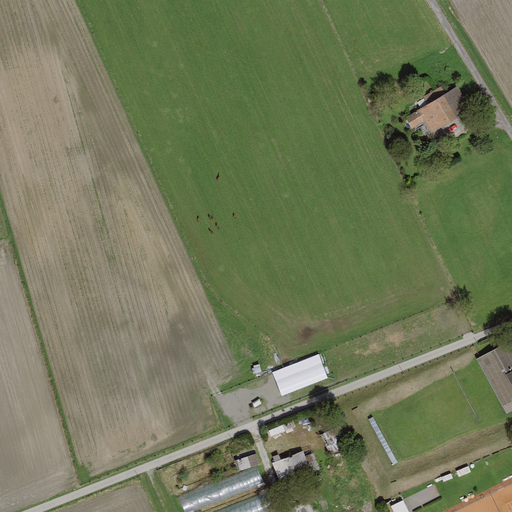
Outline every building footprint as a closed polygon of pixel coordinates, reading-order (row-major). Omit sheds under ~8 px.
[(459,86),(404,119),(415,139),(470,113),(459,86)] [(511,340),(477,357),(504,412),(511,407),(511,340)] [(275,370),(283,394),(330,381),(323,356),(275,370)] [(302,449),(272,462),(281,484),(320,468),(314,452),(305,455),(302,449)] [(262,466),(180,493),(186,511),(268,484),(262,466)] [(270,493),(212,511),(271,511),(276,511),(270,493)] [(315,511),(310,501),(295,509),(296,511),(315,511)] [(409,511),(406,503),(395,507),(397,511),(409,511)]
